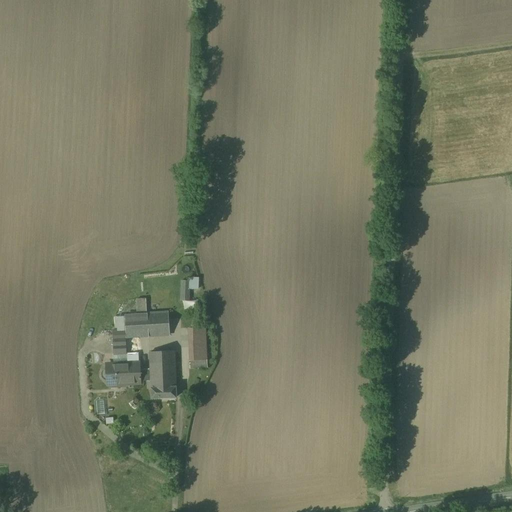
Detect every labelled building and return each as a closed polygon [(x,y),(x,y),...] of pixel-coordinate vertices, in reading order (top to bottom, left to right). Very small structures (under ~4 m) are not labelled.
[(148,314),(168,313),(168,298),(157,298),(147,299),(148,314)] [(148,314),(125,315),(128,353),(138,353),(137,337),(170,335),(168,313),(148,314)] [(189,328),(191,367),(207,366),(205,327),(189,328)] [(138,353),(128,353),(129,364),(142,364),(143,383),(149,382),(151,382),(151,379),(175,377),(174,351),(138,353)] [(118,384),(143,383),(142,364),(129,364),(107,365),(108,385),(109,385),(109,380),(117,380),(118,384)] [(176,396),(175,377),(151,379),(151,382),(149,382),(149,388),(152,388),(153,397),(176,396)]
